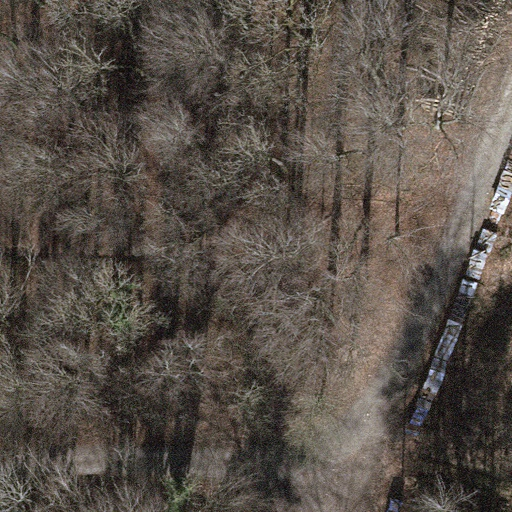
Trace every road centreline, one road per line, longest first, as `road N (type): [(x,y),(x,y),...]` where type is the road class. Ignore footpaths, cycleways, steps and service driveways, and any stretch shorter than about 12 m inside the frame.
road 1 (track): [(356,498),(511,110)]
road 2 (track): [(0,475),(236,474),(356,498)]
